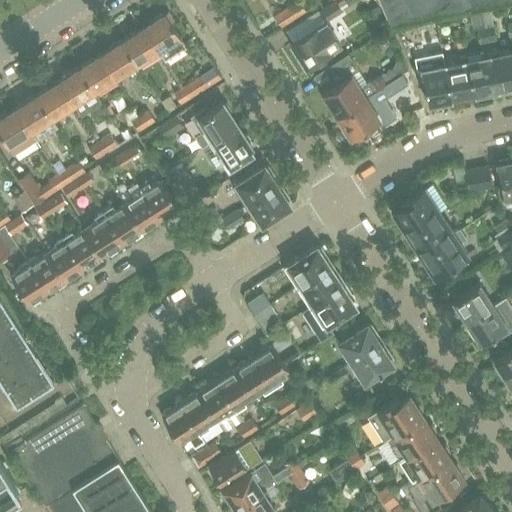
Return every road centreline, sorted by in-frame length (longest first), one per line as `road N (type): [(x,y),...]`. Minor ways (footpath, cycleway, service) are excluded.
road 1 (residential): [(511,472),(338,200)]
road 2 (residential): [(124,388),(105,382),(68,313),(175,244),(185,244),(212,279)]
road 3 (residential): [(338,200),(205,0)]
road 4 (residential): [(338,200),(451,132),(511,121)]
road 5 (residential): [(127,402),(240,325),(212,279)]
road 6 (residential): [(212,279),(338,200)]
road 7 (residential): [(124,388),(152,327),(212,279)]
road 8 (residential): [(189,511),(127,402)]
